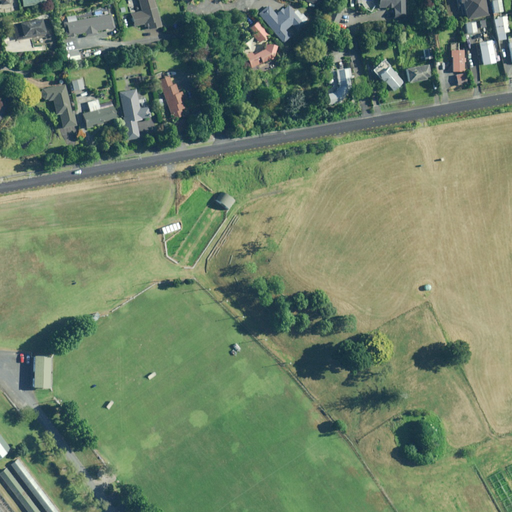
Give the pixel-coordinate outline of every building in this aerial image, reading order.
[(35,0),(12,0),(14,9),(37,6),(35,0)] [(137,15),(126,18),(129,30),(140,27),(141,33),(155,30),(148,0),(138,0),(134,1),(137,15)] [(271,0),(318,11),(321,1),(321,0),(271,0)] [(389,14),(392,14),(392,26),(405,26),(405,0),(375,0),(376,15),(389,15),(389,14)] [(455,0),(456,8),(459,7),(463,25),(488,19),(483,0),(455,0)] [(503,11),(500,0),(496,0),(492,1),(494,13),(503,11)] [(294,36),(303,30),(295,19),(288,9),(272,21),(264,11),(255,18),(280,48),(288,40),(283,34),(289,30),(294,36)] [(343,18),(332,13),(326,27),(338,32),(343,18)] [(92,39),(91,35),(108,32),(106,18),(58,26),(60,41),(78,38),(78,41),(92,39)] [(505,19),(493,20),(494,38),(506,37),(505,19)] [(38,20),(6,27),(9,43),(41,37),(38,20)] [(256,26),(246,33),(256,48),(266,41),(256,26)] [(472,26),(462,26),(462,37),(473,37),(472,26)] [(488,44),(473,46),(476,69),(491,67),(488,44)] [(511,45),(503,46),(506,66),(511,65),(511,45)] [(256,70),(267,64),(272,65),(274,50),(262,48),(261,54),(253,59),(251,55),(242,59),(248,73),(256,70)] [(429,53),(421,54),(421,64),(430,64),(429,53)] [(461,53),(446,53),(446,76),(461,76),(461,53)] [(401,85),(385,70),(375,82),(390,97),(401,85)] [(425,70),(400,73),(402,87),(427,83),(425,70)] [(338,90),(332,98),(324,99),(325,110),(342,106),(345,99),(347,89),(351,88),(350,75),(334,76),(335,90),(338,90)] [(170,78),(154,84),(168,123),(184,117),(170,78)] [(462,79),(450,80),(451,88),(463,87),(462,79)] [(79,82),(67,85),(69,94),(81,91),(79,82)] [(63,90),(38,93),(39,106),(49,104),(56,132),(72,128),(65,97),(64,97),(63,90)] [(132,94),(126,95),(116,96),(121,142),(134,141),(132,124),(146,123),(145,111),(135,112),(132,94)] [(108,109),(76,119),(81,134),(113,124),(108,109)] [(180,124),(163,129),(165,140),(183,135),(180,124)] [(219,195),(217,199),(230,208),(235,200),(222,191),(219,195)] [(180,228),(178,222),(163,228),(165,234),(180,228)] [(92,323),(100,317),(96,312),(88,318),(92,323)] [(47,388),(48,357),(32,356),(30,387),(47,388)] [(0,457),(11,450),(0,435),(0,457)] [(57,511),(17,459),(9,465),(45,511),(57,511)] [(39,511),(6,468),(0,472),(0,476),(26,511),(39,511)]
